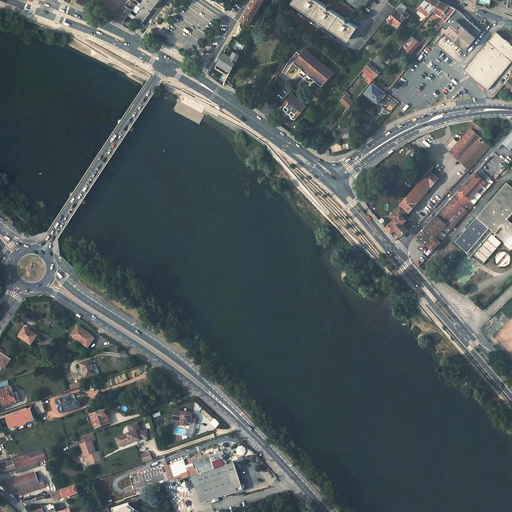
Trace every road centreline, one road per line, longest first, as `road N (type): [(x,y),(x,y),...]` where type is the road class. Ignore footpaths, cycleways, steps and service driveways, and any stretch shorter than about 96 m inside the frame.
road 1 (primary): [(246,426),(178,361),(52,270)]
road 2 (primary): [(42,287),(136,343),(246,426)]
road 3 (primary): [(42,250),(163,68)]
road 4 (primary): [(163,68),(328,181)]
road 5 (primary): [(511,106),(443,109),(411,121),(335,173)]
road 6 (primary): [(343,183),(419,129),(511,114)]
road 7 (residential): [(397,252),(511,126)]
road 8 (primary): [(335,173),(200,77)]
